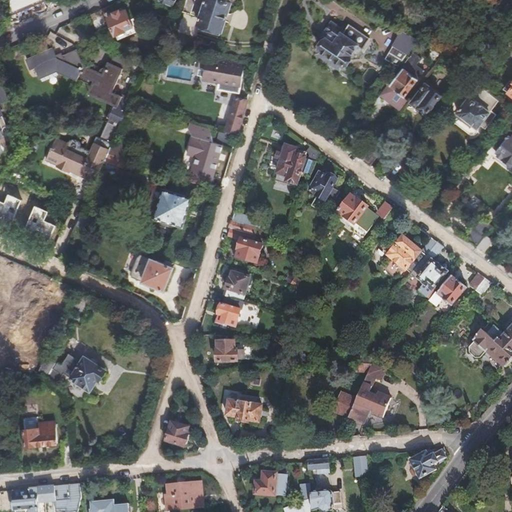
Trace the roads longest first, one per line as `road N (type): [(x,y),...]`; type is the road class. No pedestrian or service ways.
road 1 (residential): [(259,95),(511,286)]
road 2 (residential): [(180,347),(259,95)]
road 3 (residential): [(479,433),(218,458)]
road 4 (residential): [(180,347),(138,304),(0,242)]
road 5 (residential): [(146,466),(0,481)]
